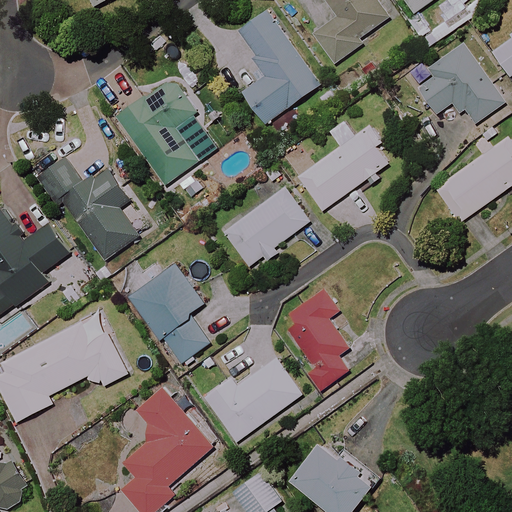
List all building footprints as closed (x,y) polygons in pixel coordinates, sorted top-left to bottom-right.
[(92,0),(97,8),(111,0),(92,0)] [(390,19),(376,0),(295,0),(317,30),(313,34),(335,65),(363,45),(359,40),(390,19)] [(405,0),(416,14),(435,0),(405,0)] [(321,86),(267,11),(240,30),(258,55),(254,58),(268,76),(244,94),(266,125),(321,86)] [(511,38),(493,53),(511,78),(511,77),(511,38)] [(506,103),(465,47),(433,70),(439,78),(422,91),(438,114),(458,99),(476,124),(506,103)] [(197,113),(174,79),(119,118),(166,185),(200,162),(176,128),(197,113)] [(357,137),(346,123),(332,133),(342,148),(300,178),(324,211),(391,163),(379,146),(384,143),(372,126),(357,137)] [(511,140),(510,138),(438,189),(462,223),(511,187),(511,140)] [(86,185),(58,148),(31,167),(59,206),(64,203),(84,230),(106,261),(140,236),(120,209),(130,202),(107,170),(86,185)] [(312,222),(287,188),(226,233),(251,267),(312,222)] [(23,242),(1,208),(0,209),(0,279),(5,287),(0,290),(0,315),(51,283),(44,272),(70,255),(51,225),(23,242)] [(207,305),(177,266),(131,301),(180,367),(212,343),(192,316),(207,305)] [(341,311),(324,289),(281,322),(313,364),(305,370),(322,392),(351,370),(340,355),(351,346),(330,319),(341,311)] [(131,375),(100,314),(3,363),(8,372),(0,376),(0,384),(19,423),(55,404),(51,396),(94,374),(102,389),(131,375)] [(305,395),(280,359),(239,387),(233,379),(207,397),(238,442),(305,395)] [(216,444),(161,387),(136,411),(150,425),(129,446),(136,454),(126,464),(141,479),(126,493),(143,511),(159,511),(178,495),(171,487),(216,444)] [(356,511),(375,487),(320,444),(292,481),(332,511),(356,511)] [(0,511),(5,511),(24,500),(10,464),(0,463),(0,511)] [(286,500),(265,472),(235,494),(248,511),(280,511),(277,507),(286,500)]
